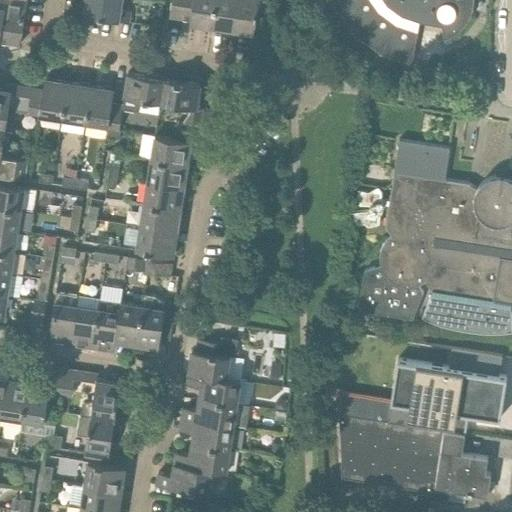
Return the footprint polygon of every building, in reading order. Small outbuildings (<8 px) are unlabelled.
[(6,0),(0,39),(0,41),(20,45),(27,2),(13,0),(6,0)] [(129,23),(131,12),(122,11),(123,0),(84,0),(82,16),(129,23)] [(172,0),(170,17),(190,20),(193,0),(172,0)] [(190,24),(211,27),(215,0),(193,0),(190,20),(190,24)] [(215,0),(211,27),(232,31),(237,0),(215,0)] [(237,0),(232,31),(254,34),(259,0),(237,0)] [(337,0),(339,7),(336,8),(337,10),(340,8),(357,32),(354,35),(356,36),(359,34),(382,51),(380,55),(382,55),(384,52),(411,62),(411,65),(412,66),(420,22),(442,26),(444,38),(445,39),(450,37),(454,35),(462,29),(464,27),(465,25),(467,23),(468,20),(470,16),(472,12),(473,7),(473,4),(474,2),(473,0),(337,0)] [(165,79),(128,73),(123,105),(124,105),(123,110),(135,111),(139,108),(140,100),(161,103),(165,79)] [(39,117),(62,121),(68,82),(45,79),(43,90),(39,117)] [(171,138),(191,142),(197,143),(202,109),(196,108),(200,85),(165,79),(161,103),(190,108),(190,113),(179,127),(173,127),(171,138)] [(62,121),(84,124),(90,86),(68,82),(62,121)] [(0,126),(6,128),(11,94),(30,96),(27,115),(39,117),(43,90),(12,85),(11,92),(0,90),(0,126)] [(84,124),(108,128),(112,104),(114,89),(90,86),(84,124)] [(123,110),(124,105),(123,105),(112,104),(108,128),(120,130),(123,110)] [(0,176),(14,178),(16,166),(0,164),(6,128),(0,126),(0,176)] [(108,128),(107,137),(119,139),(120,130),(108,128)] [(150,159),(187,165),(191,142),(171,138),(154,135),(150,159)] [(147,182),(184,188),(187,165),(150,159),(147,182)] [(109,175),(117,177),(119,164),(111,163),(109,175)] [(511,303),(511,180),(509,179),(507,178),(505,177),(502,177),(498,177),(496,177),(493,177),(490,178),(488,179),(486,180),(483,182),(482,184),(480,185),(395,172),(387,219),(386,228),(392,235),(389,238),(386,241),(385,242),(383,246),(382,247),(381,249),(381,251),(380,253),(380,255),(380,257),(380,259),(380,261),(380,263),(381,265),(382,268),(383,271),(384,273),(386,275),(387,278),(389,280),(391,281),(394,283),(396,284),(399,285),(402,286),(404,287),(407,287),(410,287),(413,287),(415,286),(418,285),(421,284),(423,283),(426,281),(430,290),(434,290),(423,317),(461,329),(474,331),(511,331),(511,317),(511,304),(511,303)] [(40,182),(52,184),(53,175),(41,174),(40,182)] [(107,188),(115,189),(117,177),(109,175),(107,188)] [(62,185),(75,187),(76,179),(64,177),(62,185)] [(75,187),(88,190),(89,181),(76,179),(75,187)] [(143,205),(180,210),(184,188),(147,182),(143,205)] [(0,205),(22,209),(26,188),(0,183),(0,205)] [(0,227),(19,231),(22,209),(0,205),(0,227)] [(72,218),(80,219),(82,207),(74,205),(72,218)] [(139,228),(177,234),(180,210),(143,205),(139,228)] [(88,219),(97,220),(99,208),(90,207),(88,219)] [(70,230),(78,232),(80,219),(72,218),(70,230)] [(86,231),(95,233),(97,220),(88,219),(86,231)] [(0,250),(16,253),(19,231),(0,227),(0,250)] [(136,250),(173,256),(177,234),(139,228),(136,250)] [(45,258),(53,259),(55,247),(47,245),(45,258)] [(62,255),(75,257),(76,249),(64,247),(62,255)] [(0,272),(12,274),(16,253),(0,250),(0,272)] [(93,260),(105,262),(107,254),(95,252),(93,260)] [(110,271),(117,273),(120,256),(107,254),(105,262),(111,263),(110,271)] [(126,269),(134,271),(136,259),(128,257),(126,269)] [(43,270),(51,272),(53,259),(45,258),(43,270)] [(144,271),(170,276),(172,264),(146,260),(144,271)] [(0,293),(9,295),(12,274),(0,272),(0,293)] [(40,292),(48,294),(50,281),(42,280),(40,292)] [(0,317),(5,318),(9,295),(0,293),(0,317)] [(72,344),(93,347),(100,300),(78,296),(77,306),(72,344)] [(31,325),(43,327),(47,301),(35,299),(31,325)] [(115,350),(116,341),(121,303),(100,300),(93,347),(115,350)] [(49,340),(72,344),(77,306),(55,303),(49,340)] [(116,341),(138,344),(144,307),(121,303),(116,341)] [(144,307),(138,344),(159,348),(165,310),(144,307)] [(189,374),(228,379),(231,356),(222,354),(224,343),(198,339),(196,350),(192,350),(189,374)] [(389,421),(465,434),(468,414),(500,419),(507,377),(398,360),(389,421)] [(49,394),(60,396),(64,370),(52,368),(50,386),(28,382),(22,422),(44,425),(49,394)] [(76,371),(64,370),(60,396),(72,398),(76,371)] [(199,399),(238,405),(242,381),(228,379),(189,374),(187,384),(201,387),(199,399)] [(0,418),(22,422),(28,382),(6,379),(0,418)] [(120,384),(96,381),(96,383),(93,401),(82,404),(80,416),(115,421),(120,384)] [(181,420),(234,428),(238,405),(199,399),(198,409),(183,407),(181,420)] [(465,434),(389,421),(340,414),(342,477),(436,492),(437,486),(449,488),(448,490),(488,496),(491,474),(486,473),(488,457),(462,453),(465,434)] [(85,453),(109,457),(115,421),(80,416),(77,436),(87,437),(85,453)] [(192,443),(231,449),(234,428),(181,420),(180,430),(194,432),(192,443)] [(52,447),(61,449),(63,437),(54,435),(52,447)] [(174,464),(213,470),(227,473),(231,449),(192,443),(190,455),(176,452),(174,464)] [(0,455),(7,457),(8,449),(0,447),(0,455)] [(85,486),(121,492),(125,468),(89,462),(85,486)] [(157,485),(210,493),(213,470),(174,464),(173,475),(159,473),(157,485)] [(43,479),(51,480),(53,467),(45,466),(43,479)] [(26,481),(34,482),(36,470),(27,468),(26,481)] [(41,491),(49,493),(51,480),(43,479),(41,491)] [(68,507),(96,511),(118,511),(121,492),(85,486),(72,484),(68,507)] [(20,511),(21,511),(29,511),(31,501),(22,499),(20,511)]
